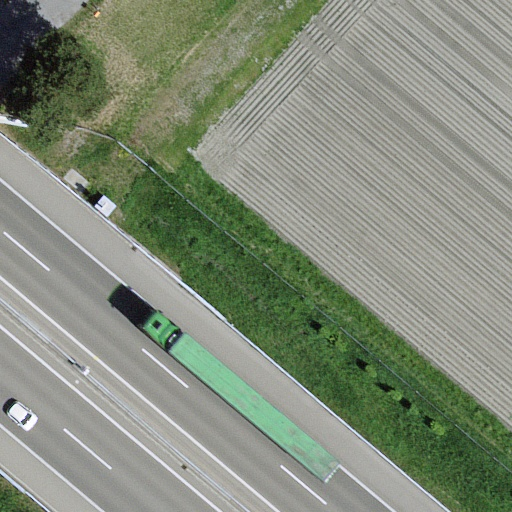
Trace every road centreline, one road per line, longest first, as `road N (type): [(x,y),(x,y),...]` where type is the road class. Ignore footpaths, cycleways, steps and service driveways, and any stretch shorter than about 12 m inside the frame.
road 1 (motorway): [(334,511),(0,230)]
road 2 (motorway): [(0,378),(160,511)]
